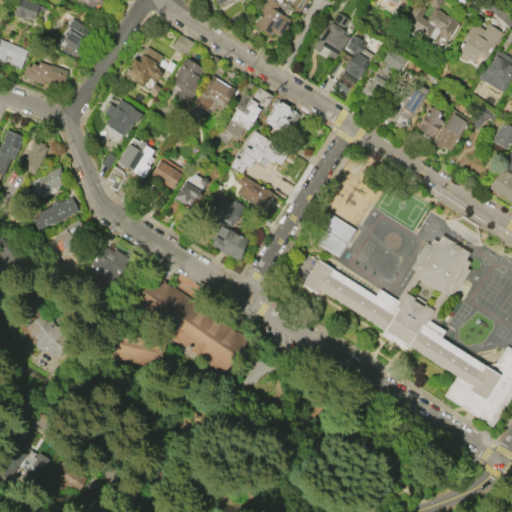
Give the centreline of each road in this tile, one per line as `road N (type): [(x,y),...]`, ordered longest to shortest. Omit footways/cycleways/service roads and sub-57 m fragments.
road 1 (residential): [(496,461),(108,209),(66,118),(0,94)]
road 2 (residential): [(66,118),(148,0),(491,7),(511,23)]
road 3 (residential): [(511,225),(154,0)]
road 4 (residential): [(166,511),(135,492),(98,445),(0,388)]
road 5 (residential): [(243,295),(348,123)]
